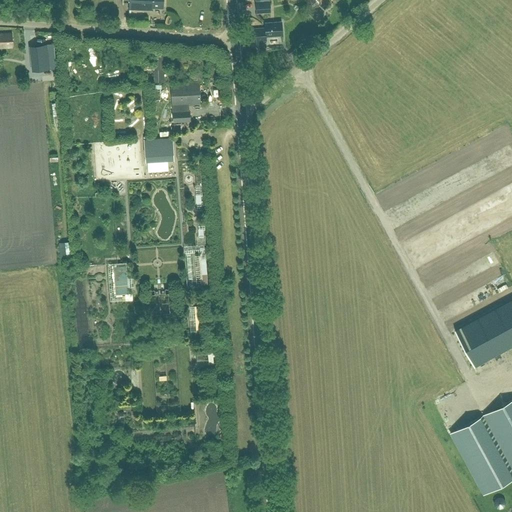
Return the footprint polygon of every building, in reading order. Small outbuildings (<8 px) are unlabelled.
[(163,8),(163,0),(128,0),(128,9),(152,10),(152,7),(163,8)] [(269,1),(255,2),(256,13),(270,12),(269,1)] [(266,40),(265,36),(282,35),(281,21),(264,22),(265,27),(250,28),(251,45),(261,44),(261,40),(266,40)] [(0,47),(13,47),(12,33),(0,33),(0,47)] [(162,50),(151,51),(153,82),(164,82),(162,50)] [(25,79),(24,63),(0,65),(0,78),(0,82),(25,79)] [(188,103),(200,103),(198,82),(170,83),(173,121),(190,120),(189,110),(188,103)] [(144,139),(145,155),(145,163),(174,161),(173,154),(172,137),(144,139)] [(208,275),(207,245),(199,245),(185,245),(185,254),(198,254),(198,275),(208,275)] [(134,292),(129,293),(128,266),(116,266),(117,294),(124,294),(124,302),(134,301),(134,292)] [(511,298),(454,330),(474,366),(474,365),(511,344),(511,298)] [(201,319),(200,307),(190,308),(191,333),(199,333),(198,319),(201,319)] [(210,369),(215,369),(215,357),(218,357),(217,349),(209,349),(210,369)] [(511,511),(511,397),(450,432),(483,493),(511,477),(511,511)]
